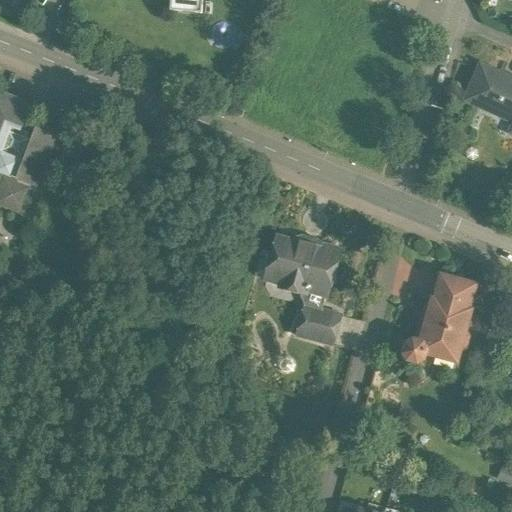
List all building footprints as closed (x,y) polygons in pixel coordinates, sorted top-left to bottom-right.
[(174,0),(173,13),(205,16),(205,0),(174,0)] [(511,81),(481,67),(465,100),(479,106),(479,105),(511,120),(511,130),(511,133),(511,81)] [(0,196),(0,202),(17,209),(16,211),(18,212),(26,189),(34,192),(39,177),(52,144),(56,132),(38,125),(31,143),(25,141),(28,133),(21,130),(30,106),(29,105),(28,107),(0,96),(0,158),(1,159),(0,162),(0,196)] [(52,144),(39,177),(51,181),(63,148),(52,144)] [(318,249),(278,238),(267,279),(281,282),(283,286),(303,292),(306,290),(309,290),(310,288),(313,286),(326,290),(324,295),(326,295),(328,288),(335,285),(336,278),(333,271),(338,251),(319,246),(318,249)] [(472,285),(439,276),(433,301),(465,309),(472,285)] [(433,301),(431,300),(424,324),(417,327),(414,339),(415,341),(410,340),(405,343),(403,354),(406,361),(415,363),(423,361),(424,354),(435,357),(442,355),(444,350),(457,354),(457,352),(463,347),(466,337),(463,330),(468,310),(465,309),(433,301)] [(339,316),(313,309),(310,319),(303,318),(298,335),(331,344),(339,316)]
